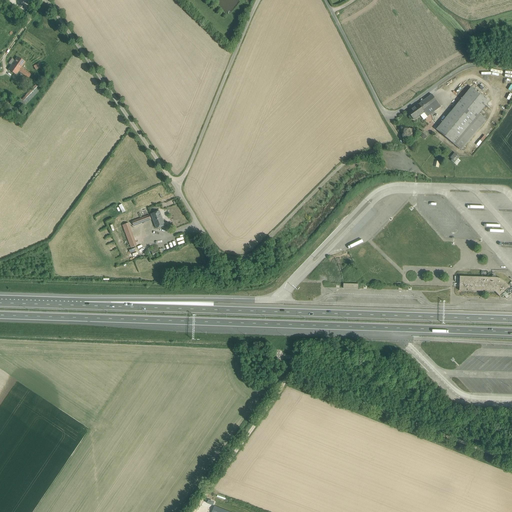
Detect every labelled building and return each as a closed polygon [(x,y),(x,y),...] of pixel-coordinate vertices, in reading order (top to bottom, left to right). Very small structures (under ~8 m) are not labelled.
[(25,62),(17,57),(8,70),(16,75),(19,71),(29,78),(31,74),(21,67),(25,62)] [(455,92),(464,85),(461,82),(452,89),(455,92)] [(37,86),(23,101),(27,104),(41,90),(37,86)] [(471,87),(436,130),(454,144),(479,113),(489,102),(471,87)] [(432,94),(419,104),(424,112),(428,116),(441,107),(432,94)] [(24,107),(26,105),(20,99),(18,101),(24,107)] [(418,104),(408,112),(414,120),(424,112),(419,104),(418,104)] [(479,113),(454,144),(461,150),(487,119),(479,113)] [(455,153),(451,158),(455,162),(459,157),(455,153)] [(160,211),(151,214),(156,229),(165,225),(160,211)] [(132,221),(134,226),(151,219),(149,215),(132,221)] [(130,248),(137,245),(129,223),(122,225),(130,248)] [(160,252),(158,247),(150,251),(153,255),(160,252)] [(460,284),(460,287),(459,291),(460,291),(496,292),(501,297),(511,287),(505,280),(503,279),(500,278),(497,277),(485,277),(481,277),(475,276),(460,276),(460,284)]
